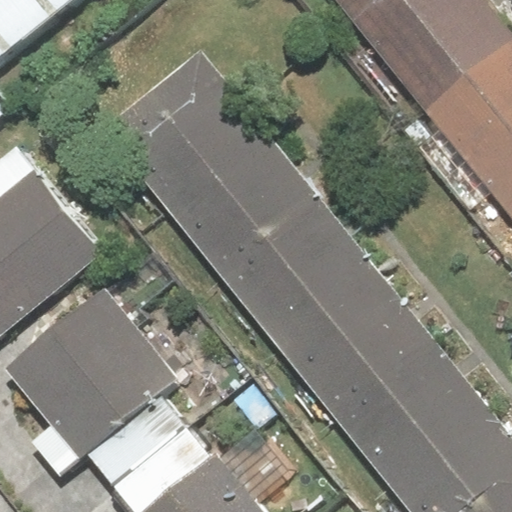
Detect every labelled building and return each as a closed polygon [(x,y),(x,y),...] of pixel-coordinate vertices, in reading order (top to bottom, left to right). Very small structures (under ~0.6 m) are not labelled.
[(0,0),(0,70),(87,0),(0,0)] [(349,0),(511,206),(511,12),(502,0),(349,0)] [(511,511),(511,416),(221,49),(119,130),(421,511),(511,511)] [(0,351),(118,252),(29,147),(0,171),(0,351)] [(96,465),(148,423),(198,382),(122,288),(20,371),(96,465)] [(144,511),(274,511),(232,456),(225,462),(203,434),(128,492),(144,511)]
